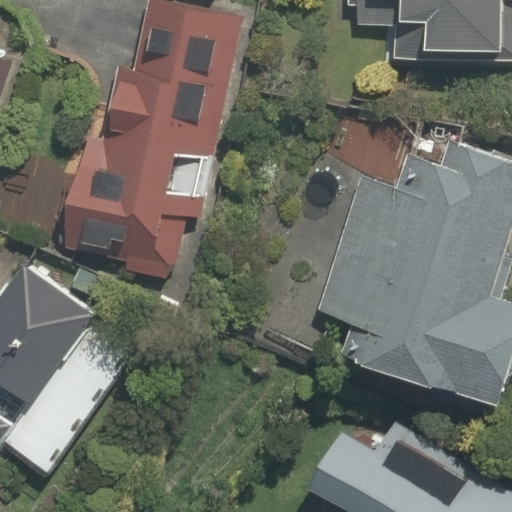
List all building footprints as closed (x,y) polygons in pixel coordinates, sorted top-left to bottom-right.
[(263,17),(174,0),(160,0),(147,72),(126,68),(110,150),(96,147),(73,262),(211,289),(263,17)] [(511,0),(357,0),(356,15),(376,15),(375,34),(423,36),(422,60),(511,63),(511,0)] [(14,15),(0,9),(0,142),(30,58),(2,48),(14,15)] [(441,185),(367,166),(329,313),(377,325),(367,362),(511,398),(511,147),(455,133),(441,185)] [(0,472),(29,492),(50,462),(74,480),(166,349),(0,232),(0,472)] [(511,511),(511,474),(411,422),(399,444),(369,429),(335,493),(371,511),(511,511)]
